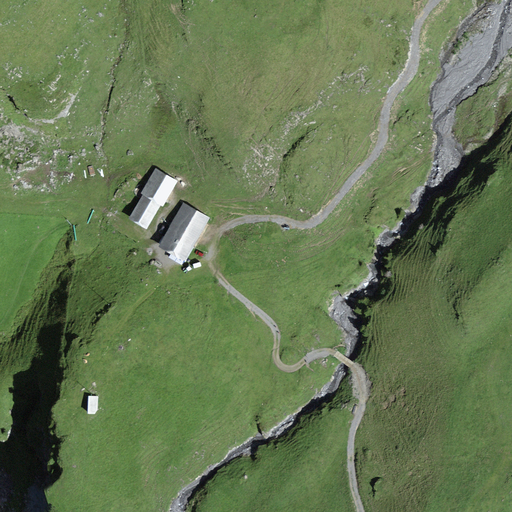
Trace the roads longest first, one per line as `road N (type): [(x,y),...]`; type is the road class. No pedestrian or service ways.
road 1 (track): [(436,0),(417,25),(416,66),(384,112),(378,152),(325,215),(310,224),(261,218),(225,228),(211,242),(210,259)]
road 2 (track): [(210,259),(214,272),(271,322),(280,365),(295,367),(326,352),(353,367),(363,386),(353,479),(360,511)]
